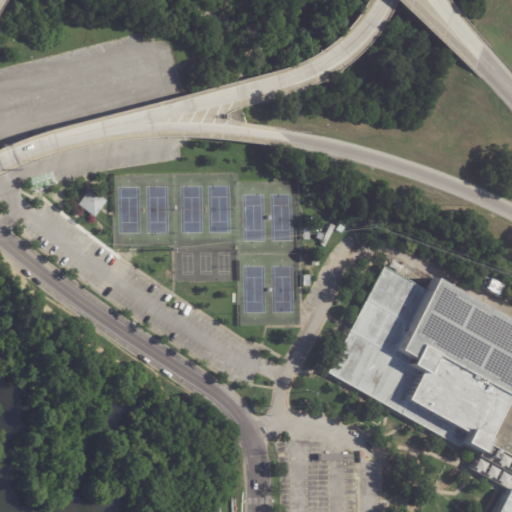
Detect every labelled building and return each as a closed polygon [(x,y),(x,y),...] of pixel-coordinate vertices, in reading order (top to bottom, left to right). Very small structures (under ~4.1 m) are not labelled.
[(90,190),(105,201),(92,217),(76,205),(89,189),(90,190)] [(335,227),(324,247),(320,245),(331,225),(335,227)] [(339,225),(344,229),(341,234),(340,233),(339,233),(337,232),(337,231),(336,231),(339,225)] [(318,233),(323,235),(321,241),(315,239),(318,233)] [(380,265),(347,325),(322,371),(473,453),(465,467),(500,486),(485,511),(511,511),(511,321),(429,277),(423,289),(380,265)]
